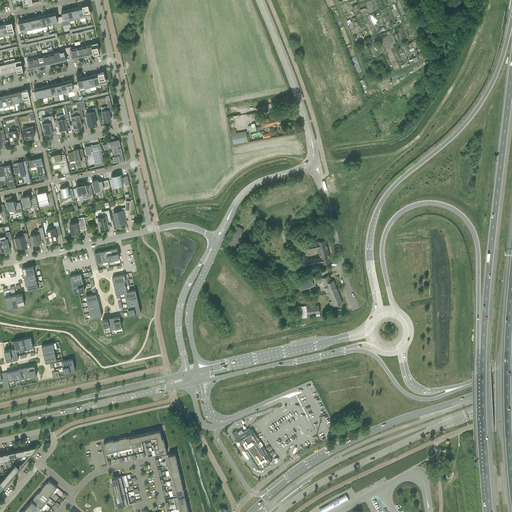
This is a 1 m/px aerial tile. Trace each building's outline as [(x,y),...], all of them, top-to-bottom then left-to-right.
[(85,5),(82,6),(82,7),(85,18),(90,16),(91,15),(90,12),(89,12),(89,10),(88,4),(85,5)] [(72,8),(66,9),(66,10),(69,21),(74,20),(72,9),(72,8)] [(62,16),(59,17),(61,23),(61,26),(70,24),(69,21),(66,10),(66,9),(61,11),(61,12),(62,16)] [(55,12),(50,13),(52,25),(61,23),(59,17),(56,17),(56,14),(55,12)] [(34,17),(29,18),(31,30),(32,33),(38,32),(37,32),(37,29),(34,18),(34,17)] [(29,18),(23,19),(24,20),(26,31),(27,34),(32,33),(31,30),(29,18)] [(19,26),(17,26),(19,33),(26,31),(24,20),(23,19),(18,21),(18,22),(19,24),(19,26)] [(9,23),(6,23),(6,24),(9,35),(14,34),(12,25),(12,22),(9,23)] [(96,41),(91,42),(93,53),(93,54),(96,53),(99,53),(97,47),(98,46),(97,42),(96,42),(96,41)] [(75,46),(66,48),(68,54),(71,53),(72,57),(71,57),(72,59),(77,57),(75,46)] [(66,48),(58,49),(61,61),(67,60),(66,58),(65,55),(68,54),(66,48)] [(32,56),(24,57),(26,64),(28,63),(28,65),(29,67),(28,67),(29,69),(35,67),(34,66),(32,56)] [(20,58),(15,59),(15,61),(17,70),(17,71),(20,71),(23,70),(23,69),(22,69),(22,67),(20,58)] [(101,73),(98,73),(98,75),(101,85),(106,84),(106,82),(107,82),(106,78),(105,78),(103,72),(101,73)] [(78,84),(75,84),(76,91),(80,90),(79,88),(84,87),(85,89),(82,77),(76,78),(77,80),(78,84)] [(71,80),(65,81),(68,93),(76,91),(75,84),(72,85),(71,81),(71,80)] [(35,94),(33,94),(34,101),(42,99),(39,88),(39,87),(33,88),(34,90),(34,92),(35,94)] [(24,90),(22,91),(22,92),(24,101),(24,103),(30,102),(28,93),(28,92),(28,91),(27,91),(27,90),(24,90)] [(94,115),(98,115),(96,107),(90,109),(91,112),(85,113),(88,125),(89,125),(90,126),(93,125),(93,124),(96,123),(94,115)] [(104,121),(111,120),(109,112),(108,110),(101,112),(102,115),(101,115),(102,119),(103,118),(104,121)] [(79,115),(74,116),(73,113),(70,113),(71,117),(73,128),(82,126),(79,115)] [(64,114),(55,116),(56,120),(57,123),(59,132),(63,131),(62,130),(65,130),(68,129),(67,126),(70,125),(67,114),(64,114)] [(274,116),(270,117),(261,119),(262,127),(271,125),(271,126),(278,125),(278,124),(281,123),(279,115),(274,116)] [(55,126),(55,127),(53,116),(46,117),(47,122),(42,123),(45,134),(47,134),(47,135),(50,135),(50,134),(53,133),(51,127),(55,126)] [(25,135),(26,139),(34,138),(33,133),(34,133),(33,126),(27,128),(26,127),(23,127),(23,129),(22,129),(24,136),(25,135)] [(8,132),(11,143),(18,141),(16,134),(19,133),(18,127),(12,129),(13,131),(8,132)] [(231,134),(233,144),(248,141),(246,131),(231,134)] [(103,143),(105,149),(112,147),(114,156),(112,157),(113,162),(120,161),(119,159),(123,158),(123,160),(124,160),(121,148),(118,148),(117,146),(120,145),(119,139),(118,139),(119,140),(115,141),(115,140),(103,143)] [(95,167),(104,165),(99,144),(98,144),(99,144),(99,145),(96,145),(96,144),(92,145),(92,146),(90,147),(90,146),(84,147),(86,155),(94,154),(96,162),(94,162),(95,167)] [(80,158),(84,157),(82,148),(78,149),(76,149),(73,150),(73,152),(67,153),(69,160),(75,159),(76,164),(81,163),(80,161),(81,161),(80,158)] [(58,155),(58,154),(58,153),(53,154),(53,156),(52,156),(52,155),(50,156),(52,163),(52,162),(53,166),(59,165),(61,174),(61,175),(69,173),(65,154),(61,155),(61,154),(58,155)] [(34,159),(28,160),(30,167),(36,166),(39,179),(46,178),(42,159),(41,157),(34,159)] [(17,162),(13,163),(14,167),(13,167),(14,174),(20,172),(21,176),(24,176),(25,183),(30,182),(26,161),(25,161),(26,162),(23,163),(22,162),(22,161),(17,162)] [(3,166),(0,166),(0,176),(5,176),(7,187),(15,185),(10,164),(9,164),(9,165),(6,166),(3,166)] [(117,175),(111,176),(113,186),(116,185),(117,186),(123,185),(123,184),(125,184),(125,185),(128,185),(129,184),(127,176),(123,177),(124,178),(122,178),(121,175),(117,176),(117,175)] [(92,181),(95,192),(100,190),(100,189),(109,187),(108,180),(102,181),(102,180),(98,181),(98,179),(92,181)] [(85,185),(84,184),(84,183),(81,183),(82,185),(78,186),(78,185),(75,186),(78,198),(79,198),(78,196),(86,194),(87,197),(93,195),(90,185),(87,185),(87,184),(85,185)] [(68,187),(68,186),(65,187),(60,188),(62,197),(67,196),(67,199),(74,198),(72,188),(68,189),(68,187)] [(46,203),(47,207),(54,205),(51,193),(46,194),(45,192),(44,192),(37,193),(40,205),(46,203)] [(22,197),(22,198),(23,204),(24,207),(24,209),(34,206),(34,208),(38,207),(35,197),(29,198),(28,195),(22,197)] [(13,200),(12,200),(12,199),(7,200),(7,201),(5,202),(8,211),(13,210),(14,213),(22,212),(20,202),(16,203),(15,201),(14,202),(13,200)] [(125,218),(129,217),(130,201),(126,201),(125,207),(121,208),(121,211),(113,213),(116,225),(124,224),(123,220),(126,220),(125,218)] [(254,217),(255,213),(243,208),(240,216),(245,218),(254,222),(256,217),(254,217)] [(95,218),(96,223),(98,222),(100,229),(104,228),(104,229),(106,229),(106,228),(108,227),(107,224),(107,222),(111,221),(109,210),(104,211),(104,212),(102,212),(101,212),(102,216),(97,217),(97,218),(95,218)] [(77,222),(69,224),(72,236),(79,234),(79,230),(81,230),(86,229),(83,217),(78,218),(79,219),(79,220),(79,221),(79,223),(77,223),(77,222)] [(46,230),(49,241),(49,240),(51,240),(57,239),(56,236),(61,235),(59,225),(54,226),(54,228),(46,230)] [(225,247),(232,253),(243,229),(235,225),(225,247)] [(40,240),(45,239),(42,227),(38,228),(39,230),(35,231),(36,234),(30,236),(32,245),(38,243),(40,242),(40,243),(41,243),(40,240)] [(286,233),(288,239),(297,237),(297,236),(302,235),(302,239),(310,237),(308,228),(301,230),(296,231),(286,233)] [(0,248),(1,252),(5,251),(6,251),(10,250),(8,241),(12,240),(10,232),(6,232),(6,236),(5,236),(0,236),(0,248)] [(16,247),(17,247),(17,248),(21,247),(22,246),(23,247),(26,246),(26,243),(29,242),(27,233),(23,233),(24,236),(15,238),(16,243),(15,243),(16,247)] [(317,243),(313,244),(314,249),(318,248),(319,253),(328,251),(325,239),(316,241),(317,243)] [(295,248),(298,259),(304,257),(303,252),(314,249),(313,244),(311,244),(295,248)] [(117,248),(111,249),(113,259),(119,258),(117,248)] [(111,249),(105,250),(108,261),(113,259),(111,249)] [(105,250),(100,252),(102,262),(108,261),(105,250)] [(330,262),(328,251),(319,253),(320,257),(316,258),(318,264),(321,263),(322,264),(330,262)] [(100,252),(94,253),(96,263),(102,262),(100,252)] [(304,257),(298,259),(300,268),(318,264),(316,258),(305,261),(304,257)] [(33,266),(23,268),(24,274),(34,272),(33,266)] [(34,272),(24,274),(25,280),(35,277),(34,272)] [(81,274),(69,276),(70,277),(71,277),(72,282),(71,282),(82,279),(81,274)] [(124,274),(112,277),(112,278),(113,278),(114,283),(113,283),(124,281),(126,281),(124,274)] [(296,281),(300,291),(314,286),(310,276),(296,281)] [(328,293),(328,294),(337,290),(333,280),(330,281),(328,276),(322,278),(323,282),(325,281),(326,283),(325,283),(329,293),(328,293)] [(35,277),(25,280),(26,285),(37,283),(35,277)] [(82,279),(71,282),(72,282),(73,287),(72,287),(72,288),(83,285),(82,279)] [(124,281),(113,283),(114,283),(115,288),(114,288),(115,289),(126,286),(124,281)] [(37,283),(26,285),(28,291),(38,289),(37,283)] [(83,285),(72,288),(73,288),(74,293),(73,293),(85,291),(83,285)] [(126,286),(115,289),(117,294),(116,294),(119,294),(124,293),(124,292),(127,292),(127,291),(126,286)] [(127,292),(124,292),(124,293),(125,298),(136,295),(135,295),(134,290),(135,290),(135,289),(127,291),(127,292)] [(337,290),(328,294),(330,300),(332,299),(334,306),(342,303),(337,290)] [(22,293),(16,295),(18,305),(24,304),(22,293)] [(93,294),(85,296),(87,302),(98,299),(97,299),(96,294),(93,294)] [(16,295),(10,296),(13,306),(18,305),(16,295)] [(136,295),(125,298),(126,303),(138,301),(137,301),(136,296),(136,295)] [(10,296),(4,297),(7,308),(12,306),(13,306),(10,296)] [(98,299),(87,302),(88,307),(99,305),(98,305),(97,300),(98,300),(98,299)] [(138,301),(126,303),(128,309),(139,306),(138,306),(137,301),(138,301)] [(99,305),(88,307),(89,313),(100,310),(98,305),(99,305)] [(293,307),(294,319),(308,318),(307,315),(320,314),(319,305),(306,306),(293,307)] [(139,306),(128,309),(129,315),(140,312),(139,312),(138,307),(139,307),(139,306)] [(100,310),(89,313),(91,319),(102,316),(101,316),(100,311),(100,310)] [(113,317),(116,328),(121,327),(119,316),(118,316),(119,316),(113,318),(113,317)] [(108,318),(107,318),(110,329),(116,328),(113,317),(113,318),(108,319),(108,318)] [(107,319),(102,320),(104,331),(110,329),(107,318),(107,319)] [(25,338),(27,349),(33,348),(30,337),(30,338),(25,339),(25,338)] [(19,339),(22,350),(27,349),(25,338),(24,338),(25,339),(20,340),(19,339)] [(14,340),(13,341),(15,348),(16,352),(22,350),(19,339),(19,340),(14,341),(14,340)] [(52,343),(41,346),(42,346),(43,351),(43,352),(54,349),(52,343)] [(15,348),(10,349),(12,360),(12,359),(17,358),(18,359),(16,352),(15,348)] [(10,349),(4,351),(6,362),(7,362),(7,361),(12,360),(10,349)] [(54,349),(43,352),(44,352),(45,357),(44,357),(55,355),(54,349)] [(55,355),(44,357),(45,357),(46,362),(45,363),(56,361),(55,355)] [(72,359),(61,361),(63,367),(74,365),(74,364),(73,365),(72,360),(73,359),(72,359)] [(28,367),(30,376),(30,378),(36,376),(34,365),(33,365),(33,366),(28,367)] [(74,365),(63,367),(64,373),(75,370),(74,370),(73,365),(74,365)] [(6,372),(0,374),(2,380),(4,390),(9,388),(8,382),(6,373),(6,372)] [(236,430),(233,433),(235,437),(236,439),(238,442),(237,442),(239,445),(240,444),(244,451),(243,451),(246,455),(247,454),(255,466),(256,467),(258,470),(260,469),(270,463),(272,462),(269,457),(261,446),(262,445),(260,442),(259,443),(250,429),(249,428),(239,434),(236,430)] [(140,435),(134,436),(136,445),(137,447),(142,446),(141,440),(140,435)] [(134,436),(129,437),(131,447),(131,449),(137,447),(136,445),(134,436)] [(129,437),(126,438),(126,437),(122,438),(123,438),(125,449),(131,447),(129,437)] [(122,438),(119,439),(116,440),(119,450),(119,451),(119,450),(125,449),(123,438),(122,438)] [(116,440),(113,441),(113,440),(110,441),(112,452),(112,453),(119,451),(119,450),(116,440)] [(110,441),(106,442),(103,443),(105,453),(106,454),(112,453),(112,452),(110,441)] [(27,448),(24,449),(25,454),(26,459),(36,447),(36,446),(29,448),(27,449),(27,448)] [(10,458),(9,452),(8,452),(8,453),(6,453),(3,454),(5,463),(6,465),(11,464),(10,458)] [(166,461),(164,461),(166,466),(167,466),(168,466),(177,464),(177,462),(176,461),(177,461),(176,458),(166,461)] [(10,470),(14,474),(19,467),(15,464),(10,470)] [(5,476),(9,480),(14,474),(10,470),(5,476)] [(5,476),(0,482),(4,486),(9,480),(5,476)] [(113,484),(122,482),(124,482),(123,476),(111,479),(112,483),(113,484)] [(46,482),(44,485),(52,492),(53,492),(54,493),(58,489),(56,487),(57,487),(49,480),(47,483),(46,482)] [(114,490),(123,488),(125,487),(124,482),(122,482),(113,484),(114,490)] [(44,485),(41,488),(42,488),(40,490),(48,497),(52,492),(44,485)] [(115,496),(124,493),(127,493),(124,493),(123,488),(126,487),(125,487),(123,488),(114,490),(115,496)] [(48,497),(40,490),(38,493),(38,492),(35,495),(46,504),(50,499),(48,497)] [(116,501),(126,499),(128,498),(127,493),(124,493),(115,496),(116,501)] [(46,504),(35,495),(33,498),(31,501),(41,508),(41,509),(46,504)] [(186,501),(185,498),(185,497),(185,496),(173,498),(174,504),(177,504),(186,501)] [(323,511),(325,511),(333,508),(333,509),(343,504),(342,503),(339,498),(339,497),(327,504),(328,505),(321,508),(323,511)] [(128,498),(126,499),(116,501),(118,507),(127,505),(129,504),(128,498)] [(31,501),(28,505),(36,511),(37,511),(41,508),(31,501)] [(174,504),(176,510),(178,509),(187,507),(187,504),(186,504),(186,503),(186,501),(177,504),(174,504)]
